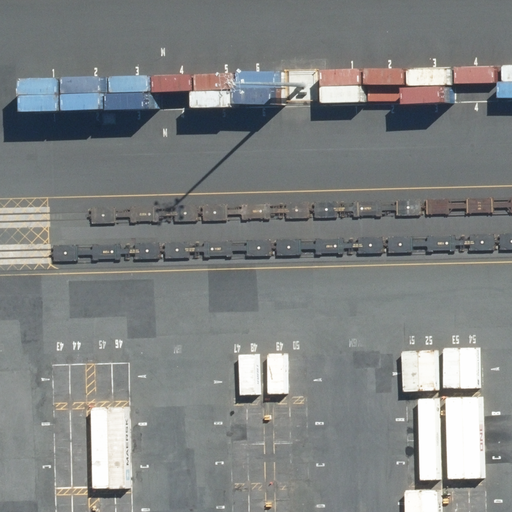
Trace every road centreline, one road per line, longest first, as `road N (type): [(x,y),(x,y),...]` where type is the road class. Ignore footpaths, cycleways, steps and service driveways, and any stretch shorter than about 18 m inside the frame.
road 1 (unknown): [(0,11),(511,1)]
road 2 (unknown): [(0,313),(511,304)]
